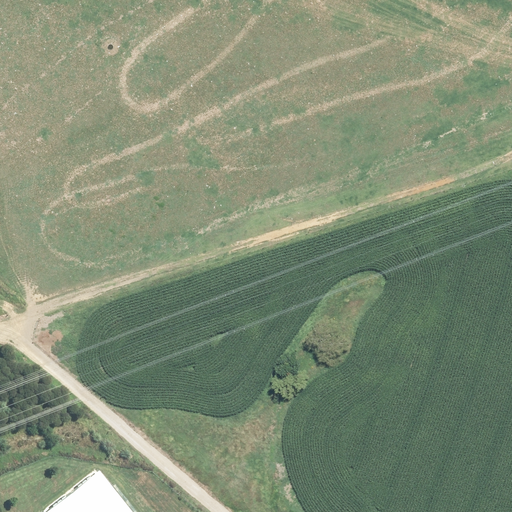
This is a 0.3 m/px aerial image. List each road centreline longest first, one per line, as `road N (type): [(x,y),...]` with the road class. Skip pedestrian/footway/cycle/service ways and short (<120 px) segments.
road 1 (track): [(511,136),(453,164),(38,298),(0,318)]
road 2 (track): [(236,511),(17,313)]
